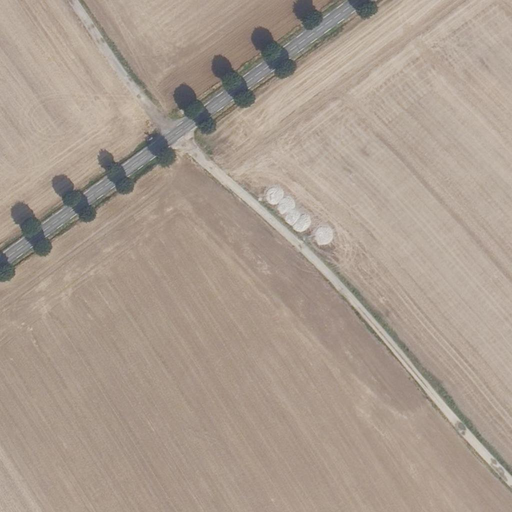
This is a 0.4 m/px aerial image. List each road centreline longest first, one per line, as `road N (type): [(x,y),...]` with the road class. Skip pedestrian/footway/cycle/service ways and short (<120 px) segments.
road 1 (track): [(177,132),(322,268),(511,476)]
road 2 (tertiary): [(358,0),(0,262)]
road 3 (track): [(72,0),(169,138)]
